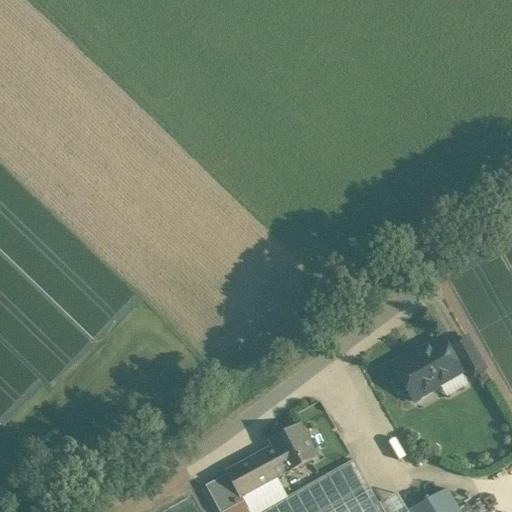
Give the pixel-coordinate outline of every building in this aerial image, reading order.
[(511,246),(451,281),(472,318),(484,324),(495,311),(511,325),(511,246)] [(50,383),(107,323),(107,317),(95,306),(86,316),(54,315),(60,321),(84,322),(84,329),(57,329),(57,337),(30,337),(21,346),(21,355),(50,383)] [(484,370),(466,338),(448,349),(461,372),(465,369),(470,378),(484,370)] [(443,340),(419,354),(417,350),(393,363),(399,375),(395,377),(393,383),(399,393),(404,394),(409,392),(415,403),(416,402),(414,398),(461,372),(448,349),(443,340)] [(386,446),(400,439),(381,401),(368,407),(386,446)] [(301,425),(269,442),(272,447),(286,473),(286,474),(318,457),(301,425)] [(228,474),(241,498),(277,478),(286,473),(272,447),(226,472),(228,474)] [(383,511),(379,504),(354,460),(288,497),(261,511),(383,511)] [(228,474),(206,486),(219,511),(225,511),(243,503),(241,498),(228,474)] [(277,478),(241,498),(243,503),(248,511),(261,511),(288,497),(277,478)] [(459,511),(446,490),(408,511),(459,511)] [(408,511),(398,494),(379,504),(383,511),(408,511)]
